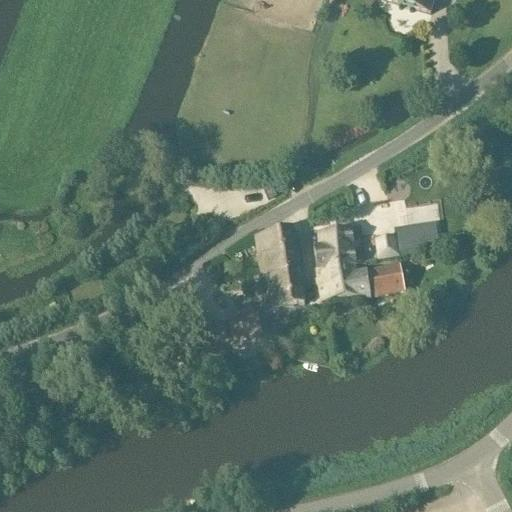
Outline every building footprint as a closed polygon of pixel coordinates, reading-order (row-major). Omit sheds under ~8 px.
[(382,0),(382,1),(429,15),(433,0),(382,0)] [(318,271),(360,265),(354,230),(317,237),(319,248),(314,249),(318,271)] [(260,273),(299,267),(292,231),(254,237),(260,273)] [(377,261),(398,257),(395,237),(374,241),(377,261)] [(364,265),(360,265),(318,271),(320,281),(318,281),(321,302),(368,300),(404,293),(400,267),(365,273),(364,265)] [(305,305),(299,267),(260,273),(266,312),(305,305)] [(222,348),(252,340),(244,309),(214,318),(222,348)] [(175,361),(179,371),(188,367),(184,357),(175,361)]
